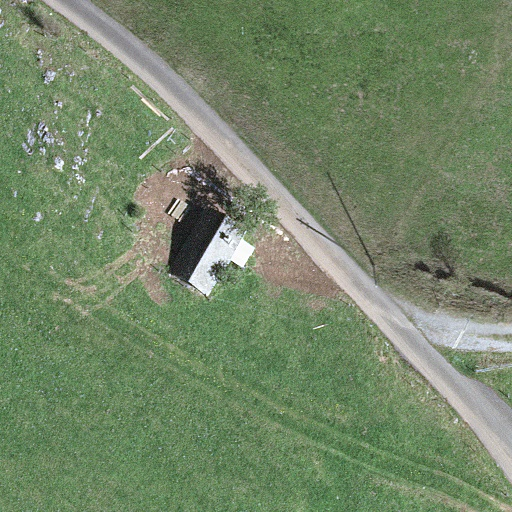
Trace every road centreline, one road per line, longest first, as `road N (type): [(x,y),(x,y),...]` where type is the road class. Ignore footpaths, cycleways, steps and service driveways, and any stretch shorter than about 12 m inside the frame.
road 1 (unclassified): [(511,459),(178,86),(63,0)]
road 2 (track): [(499,511),(173,346),(31,236),(0,224)]
